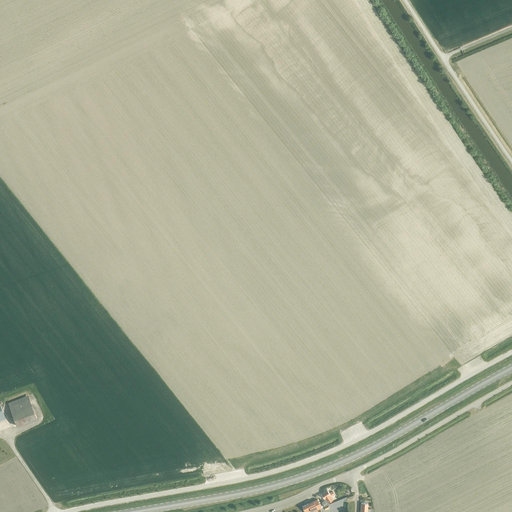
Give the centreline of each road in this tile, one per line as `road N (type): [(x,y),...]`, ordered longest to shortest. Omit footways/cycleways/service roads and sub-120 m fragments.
road 1 (unclassified): [(511,352),(302,463),(67,511)]
road 2 (secondary): [(142,511),(316,473),(511,368)]
road 3 (unclassified): [(511,161),(404,0)]
road 4 (unclassified): [(349,474),(511,383)]
